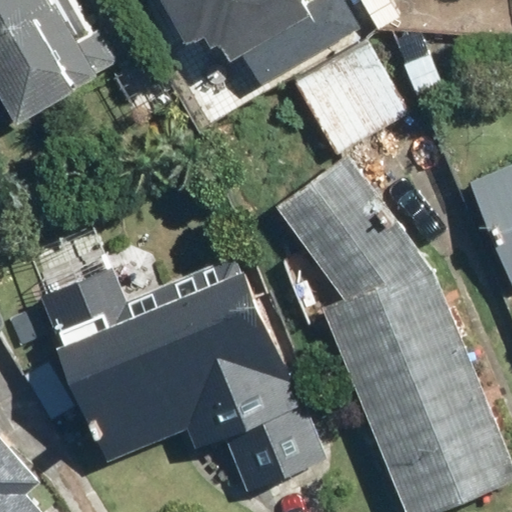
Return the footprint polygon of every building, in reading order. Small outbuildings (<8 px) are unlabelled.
[(105,66),(67,0),(0,0),(0,68),(25,112),(105,66)] [(170,0),(188,32),(216,16),(239,55),(251,48),(269,81),(371,24),(357,0),(170,0)] [(408,109),(367,39),(297,80),(338,150),(408,109)] [(511,455),(429,259),(348,150),(277,203),(343,292),(322,301),(409,511),(418,511),(511,473),(511,455)] [(511,157),(469,176),(511,279),(511,157)] [(130,307),(111,260),(40,289),(107,456),(187,424),(194,443),(223,431),(246,487),(325,455),(247,260),(130,307)] [(39,477),(0,433),(0,511),(48,511),(27,488),(39,477)]
